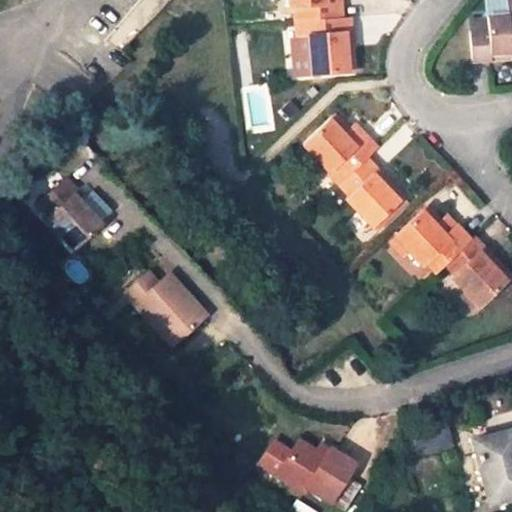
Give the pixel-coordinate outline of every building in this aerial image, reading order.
[(83,67),(139,0),(105,0),(64,50),(83,67)] [(340,17),(339,1),(326,2),(325,0),(286,0),(287,6),(293,6),(294,21),(314,19),(340,17)] [(486,29),(468,31),(470,61),(511,57),(511,0),(504,0),(506,14),(485,15),(485,18),(486,29)] [(340,17),(314,19),(316,34),(306,35),(310,74),(353,70),(351,48),(345,49),(344,33),(349,33),(348,17),(340,17)] [(468,31),(486,29),(485,18),(467,19),(468,31)] [(365,157),(376,147),(365,136),(354,148),(343,137),(347,132),(345,131),(330,116),(299,146),(326,173),(325,174),(335,185),(337,184),(365,157)] [(354,148),(365,136),(353,123),(345,131),(347,132),(343,137),(354,148)] [(372,226),(403,198),(388,182),(383,186),(371,174),(376,169),(365,157),(337,184),(348,195),(346,198),(372,226)] [(371,174),(383,186),(388,182),(376,169),(371,174)] [(51,217),(78,247),(119,213),(104,196),(94,204),(90,208),(78,194),(82,191),(71,178),(44,202),(55,213),(51,217)] [(94,204),(82,191),(78,194),(90,208),(94,204)] [(448,260),(467,242),(454,230),(445,238),(435,227),(439,223),(424,208),(394,238),(419,264),(421,261),(433,274),(448,260)] [(445,238),(454,230),(444,218),(439,223),(435,227),(445,238)] [(467,242),(448,260),(459,272),(453,278),(478,305),(509,276),(494,260),(491,264),(480,252),(483,248),(472,237),(467,242)] [(179,340),(204,318),(196,310),(200,306),(171,274),(160,284),(149,273),(132,289),(179,340)] [(200,306),(196,310),(204,318),(208,314),(200,306)] [(419,454),(451,445),(446,426),(413,435),(419,454)] [(489,502),(511,495),(511,428),(472,440),(489,502)] [(332,502),(355,465),(331,449),(326,457),(300,440),(279,474),(306,492),(309,487),(332,502)] [(265,465),(279,474),(292,451),(278,443),(265,465)]
